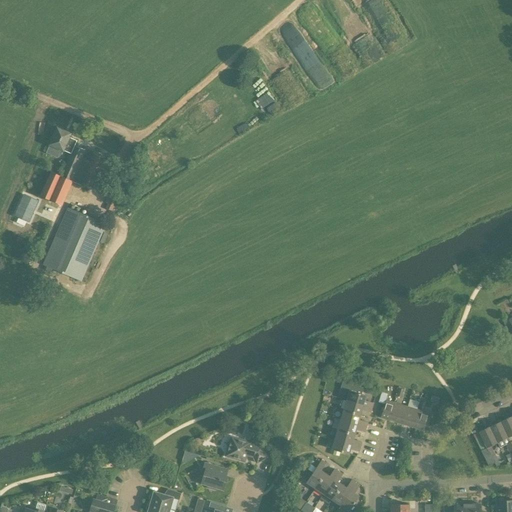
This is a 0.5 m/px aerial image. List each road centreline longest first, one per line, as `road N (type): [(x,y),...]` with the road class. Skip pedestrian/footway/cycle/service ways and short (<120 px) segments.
road 1 (track): [(0,81),(133,135),(154,126),(301,0)]
road 2 (track): [(93,208),(117,221),(118,239),(89,293),(58,278)]
road 3 (residential): [(511,391),(441,424),(429,445),(429,483)]
